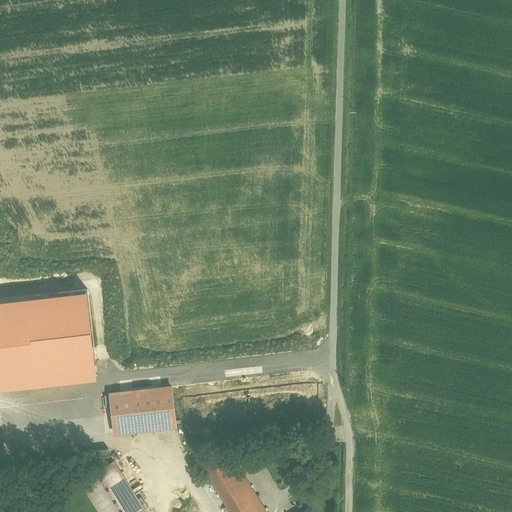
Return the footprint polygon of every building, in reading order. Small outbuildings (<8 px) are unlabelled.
[(3,316),(5,324),(16,321),(14,313),(3,316)] [(54,344),(53,320),(48,320),(48,332),(43,332),(43,344),(54,344)] [(165,352),(103,356),(106,398),(168,395),(165,352)] [(41,413),(31,413),(32,421),(42,421),(41,413)] [(250,482),(211,416),(190,428),(229,495),(250,482)] [(132,474),(105,428),(72,448),(98,494),(132,474)] [(152,511),(135,484),(110,499),(117,511),(152,511)]
